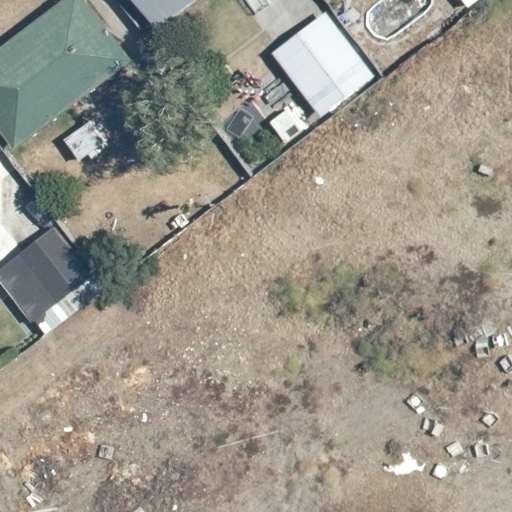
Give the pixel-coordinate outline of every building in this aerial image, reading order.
[(85,0),(63,0),(0,47),(0,131),(12,148),(131,60),(85,0)] [(131,0),(155,32),(197,0),(131,0)] [(372,73),(325,9),(270,49),(318,113),(372,73)] [(91,108),(57,130),(78,161),(111,139),(91,108)] [(103,284),(15,174),(0,186),(0,209),(20,234),(0,249),(0,277),(43,332),(103,284)]
